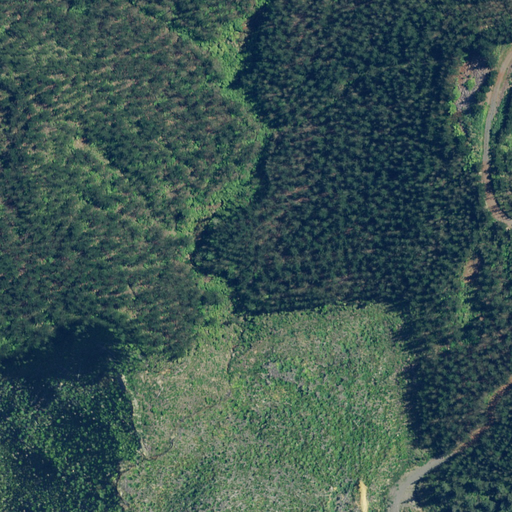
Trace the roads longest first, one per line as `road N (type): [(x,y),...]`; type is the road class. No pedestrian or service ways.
road 1 (track): [(511,48),(497,56),(487,122),(491,181),(511,220)]
road 2 (track): [(511,382),(448,422),(416,481),(416,511)]
